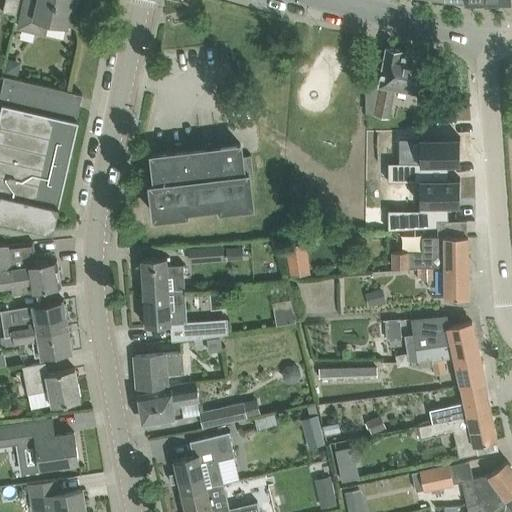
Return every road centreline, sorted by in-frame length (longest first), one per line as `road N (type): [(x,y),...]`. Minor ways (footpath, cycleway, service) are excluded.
road 1 (tertiary): [(134,511),(95,272),(96,226),(141,0)]
road 2 (residential): [(511,328),(489,69),(500,41)]
road 3 (residential): [(500,41),(334,0)]
